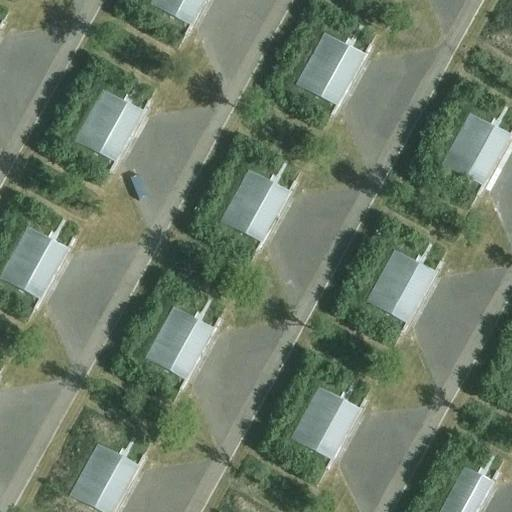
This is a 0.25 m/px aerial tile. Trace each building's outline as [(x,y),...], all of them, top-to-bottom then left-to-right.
[(205,0),(154,0),(149,10),(189,32),(205,0)] [(359,58),(320,37),(291,88),(331,110),(359,58)] [(142,117),(102,96),(74,147),(113,169),(142,117)] [(507,139),(467,118),(439,169),(479,191),(507,139)] [(284,196),(244,174),(216,225),(256,247),(284,196)] [(66,254),(27,232),(0,281),(0,284),(38,306),(66,254)] [(432,277),(392,255),(364,306),(403,328),(432,277)] [(209,332),(169,310),(141,362),(181,384),(209,332)] [(356,413),(317,392),(289,443),(328,465),(356,413)] [(110,511),(132,471),(93,450),(64,501),(84,511),(110,511)] [(476,511),(491,487),(464,472),(441,511),(476,511)]
